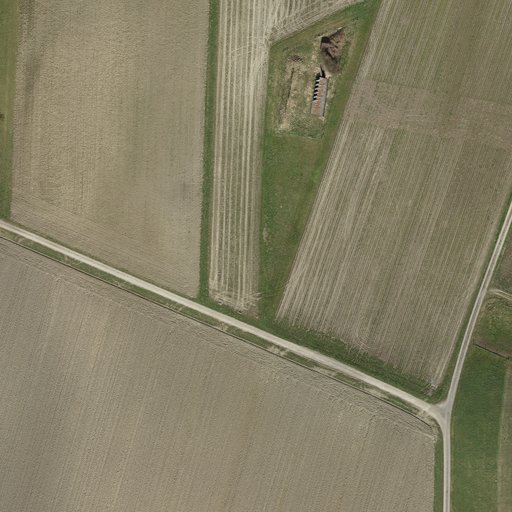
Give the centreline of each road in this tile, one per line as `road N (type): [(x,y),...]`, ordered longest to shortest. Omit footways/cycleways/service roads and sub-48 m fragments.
road 1 (track): [(446,511),(445,423),(413,400),(0,224)]
road 2 (track): [(256,333),(375,0)]
road 3 (track): [(511,208),(445,423)]
